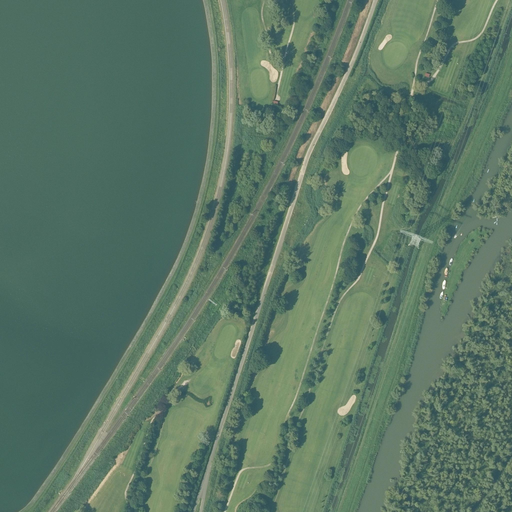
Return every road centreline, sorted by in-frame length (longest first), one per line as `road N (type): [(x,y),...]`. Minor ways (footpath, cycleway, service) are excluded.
road 1 (unclassified): [(193,511),(309,151),(375,0)]
road 2 (track): [(511,49),(425,238),(338,511)]
